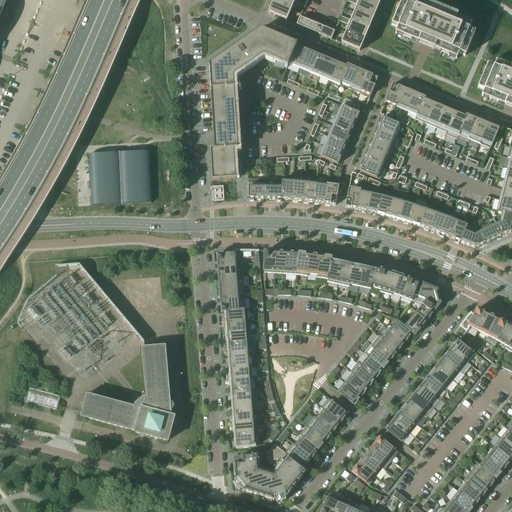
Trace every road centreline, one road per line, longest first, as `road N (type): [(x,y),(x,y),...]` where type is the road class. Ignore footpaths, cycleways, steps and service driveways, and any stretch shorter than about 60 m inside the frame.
road 1 (secondary): [(481,275),(348,230),(199,225)]
road 2 (residential): [(210,502),(218,473),(199,225)]
road 3 (residential): [(469,293),(297,511)]
road 4 (residential): [(511,126),(260,20)]
road 5 (primary): [(0,234),(48,152),(117,0)]
road 6 (residential): [(199,225),(182,0)]
road 7 (primary): [(94,0),(0,195)]
road 8 (secondary): [(0,227),(199,225)]
road 9 (residential): [(210,502),(58,453)]
